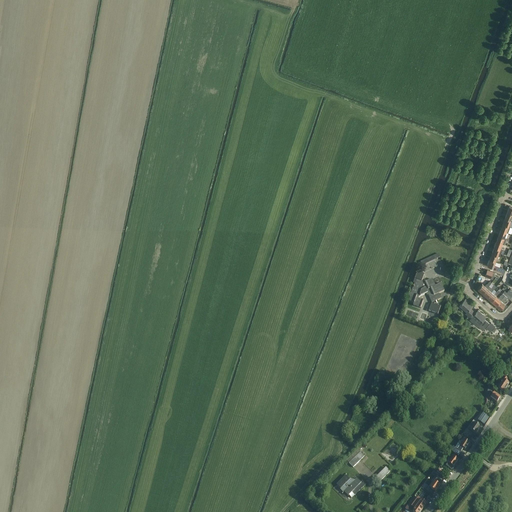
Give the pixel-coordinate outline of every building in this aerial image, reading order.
[(510,227),(508,226),(503,224),(500,230),(506,232),(508,232),(510,227)] [(494,265),(495,261),(490,259),(487,265),(493,268),(493,267),(496,269),(497,266),(494,265)] [(425,283),(422,282),(424,275),(417,272),(413,283),(414,284),(411,294),(409,293),(407,301),(414,303),(413,306),(420,308),(423,301),(418,299),(419,297),(425,295),(428,296),(431,302),(428,311),(438,314),(440,306),(437,301),(441,299),(439,294),(444,291),(441,284),(435,286),(432,279),(425,283)] [(482,293),(487,288),(491,283),(489,281),(485,286),(482,284),(478,289),(482,293)] [(487,297),(491,292),(496,287),(493,285),(489,290),(487,288),(482,293),(487,297)] [(496,305),(507,293),(505,291),(500,296),(498,298),(496,296),(491,301),(496,305)] [(491,301),(496,296),(491,292),(487,297),(491,301)] [(509,299),(511,297),(507,293),(496,305),(501,309),(505,304),(503,302),(507,297),(509,299)] [(465,298),(459,305),(467,312),(465,313),(468,316),(472,311),(470,309),(473,305),(465,298)] [(472,311),(468,316),(470,318),(469,319),(477,326),(478,326),(480,323),(485,328),(489,323),(484,318),(486,317),(478,310),(475,314),(472,311)] [(503,392),(509,384),(506,382),(507,380),(504,377),(501,380),(503,381),(498,389),(503,392)] [(497,402),(500,397),(494,393),(490,398),(497,402)] [(483,413),(478,420),(484,425),(489,417),(483,413)] [(476,434),(480,427),(475,424),(470,431),(476,434)] [(469,441),(465,438),(464,440),(458,450),(455,447),(452,452),(458,456),(461,452),(463,449),(465,450),(470,443),(468,442),(469,441)] [(349,463),(348,463),(353,468),(353,467),(360,461),(364,456),(360,452),(349,463)] [(451,470),(458,461),(453,457),(446,466),(451,470)] [(379,483),(390,472),(386,468),(375,478),(379,483)] [(346,476),(337,485),(341,489),(340,490),(343,493),(344,492),(347,495),(348,497),(349,496),(351,498),(352,499),(365,485),(363,482),(361,483),(357,479),(355,481),(352,483),(350,480),(349,479),(346,476)] [(434,494),(443,482),(437,478),(429,488),(430,489),(429,490),(434,494)] [(418,497),(411,506),(415,509),(412,511),(420,511),(423,508),(427,504),(425,502),(421,500),(418,497)]
